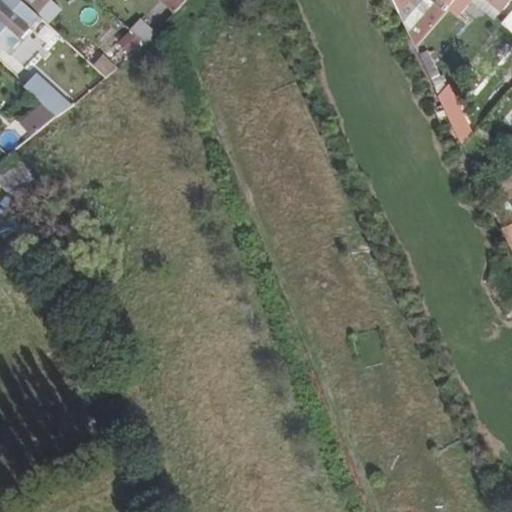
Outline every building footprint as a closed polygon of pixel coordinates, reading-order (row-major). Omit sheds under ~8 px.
[(38,12),(25,0),(10,0),(0,11),(0,36),(3,40),(20,22),(25,27),(38,12)] [(0,0),(0,11),(10,0),(0,0)] [(396,0),(403,12),(413,0),(441,0),(413,33),(419,46),(432,30),(430,28),(455,0),(396,0)] [(472,0),(458,0),(447,13),(455,20),(469,4),(472,0)] [(472,0),(469,4),(493,23),(500,14),(484,0),(472,0)] [(511,0),(484,0),(500,14),(511,0)] [(20,22),(3,40),(14,51),(44,18),(38,12),(25,27),(20,22)] [(139,15),(129,27),(145,41),(156,30),(139,15)] [(73,55),(92,73),(98,66),(79,49),(73,55)] [(110,77),(98,66),(92,73),(103,83),(110,77)] [(438,70),(433,75),(442,94),(448,88),(438,70)] [(41,77),(29,90),(60,119),(75,106),(41,77)] [(34,172),(17,157),(0,174),(0,182),(13,194),(34,172)] [(356,334),(361,368),(383,364),(378,331),(356,334)]
